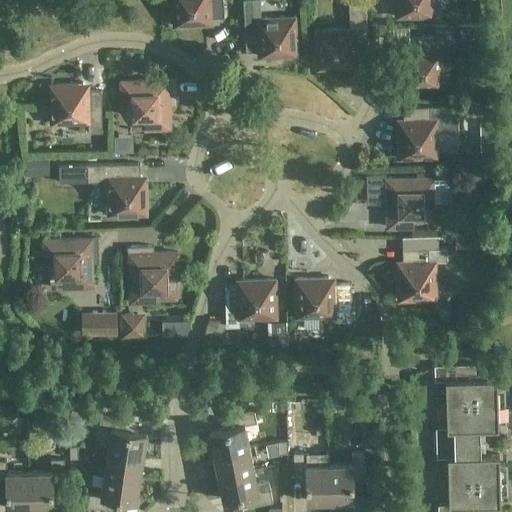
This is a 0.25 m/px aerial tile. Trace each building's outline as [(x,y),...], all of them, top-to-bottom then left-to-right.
[(172,0),(174,26),(205,24),(205,25),(206,25),(206,24),(211,18),(224,17),(223,0),(172,0)] [(243,0),(246,51),(259,51),(264,56),(264,58),(266,58),(266,56),(297,55),(295,16),(261,18),(260,0),(243,0)] [(395,0),(396,17),(434,16),(433,0),(395,0)] [(349,4),(350,28),(316,30),(318,68),(349,67),(349,68),(351,68),(350,66),(355,61),(368,60),(365,3),(349,4)] [(436,36),(409,36),(409,49),(404,54),(402,54),(402,55),(404,55),(404,87),(442,87),(442,84),(451,84),(452,64),(442,64),(442,50),(455,50),(455,30),(436,30),(436,36)] [(169,78),(169,79),(121,81),(121,106),(145,105),(145,129),(170,128),(170,93),(176,93),(176,79),(170,79),(170,78),(169,78)] [(88,122),(89,132),(102,132),(101,89),(88,90),(83,84),(83,82),(82,82),(82,84),(50,85),(51,123),(88,122)] [(458,110),(477,110),(477,92),(458,92),(458,110)] [(436,123),(458,122),(458,106),(403,107),(403,120),(398,125),(397,125),(397,126),(398,126),(399,158),(437,157),(436,123)] [(59,165),(59,182),(107,181),(108,215),(147,214),(146,182),(147,182),(147,181),(146,181),(140,176),(140,163),(59,165)] [(385,176),(366,176),(367,194),(378,193),(378,204),(386,203),(387,227),(412,226),(412,203),(435,202),(435,201),(444,201),(446,198),(446,179),(446,177),(434,178),(434,177),(386,178),(386,177),(385,177),(385,176)] [(369,233),(370,223),(352,223),(352,232),(369,233)] [(43,239),(43,264),(67,263),(68,287),(93,286),(92,251),(98,251),(98,237),(92,237),(92,236),(91,236),(91,237),(43,239)] [(461,238),(461,250),(487,249),(487,237),(461,238)] [(129,246),(129,252),(127,252),(127,253),(129,253),(130,302),(155,301),(155,278),(178,277),(177,252),(142,253),(142,246),(129,246)] [(403,262),(398,267),(396,267),(396,268),(397,268),(398,300),(437,299),(435,261),(447,260),(447,248),(402,249),(403,262)] [(327,277),(296,278),(297,317),(334,316),(334,321),(352,321),(351,282),(334,283),(328,278),(328,276),(327,276),(327,277)] [(243,278),(243,280),(238,286),(225,286),(226,326),(240,326),(239,318),(277,317),(276,279),(244,280),(244,278),(243,278)] [(82,312),(82,334),(117,333),(117,311),(82,312)] [(125,317),(125,333),(141,333),(141,317),(125,317)] [(446,426),(435,426),(436,457),(447,457),(448,504),(437,504),(437,511),(479,511),(479,504),(500,504),(500,494),(508,494),(507,463),(499,463),(499,453),(481,454),(480,427),(498,426),(498,417),(506,416),(505,385),(497,386),(497,376),(475,377),(475,363),(478,363),(478,362),(433,363),(434,379),(445,379),(446,426)] [(209,431),(214,454),(249,447),(245,425),(257,422),(254,409),(229,415),(231,426),(209,431)] [(111,428),(108,450),(143,455),(147,432),(125,429),(127,417),(101,413),(99,426),(111,428)] [(279,441),(279,453),(287,452),(287,440),(279,441)] [(70,446),(70,458),(78,458),(78,446),(70,446)] [(214,454),(219,476),(254,469),(249,447),(214,454)] [(108,450),(104,472),(140,478),(143,455),(108,450)] [(352,463),(329,464),(330,500),(354,499),(353,477),(365,477),(365,451),(351,451),(352,463)] [(330,500),(329,464),(307,465),(307,453),(294,453),(294,479),(306,479),(307,501),(330,500)] [(51,471),(29,471),(30,507),(53,507),(53,485),(65,484),(64,458),(51,459),(51,471)] [(30,507),(29,471),(7,472),(6,460),(0,460),(0,486),(6,486),(6,508),(30,507)] [(254,469),(219,476),(223,499),(245,495),(247,507),(273,501),(270,489),(258,491),(254,469)] [(140,478),(104,472),(101,495),(89,493),(87,506),(113,510),(115,498),(136,501),(140,478)]
